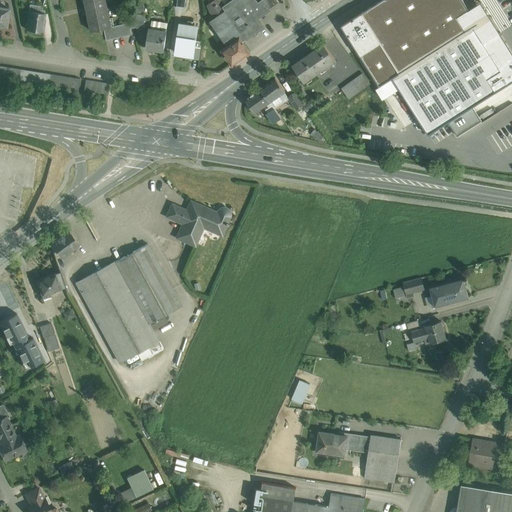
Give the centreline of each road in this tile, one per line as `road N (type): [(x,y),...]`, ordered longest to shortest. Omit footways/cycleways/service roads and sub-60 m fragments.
road 1 (secondary): [(511,198),(281,161)]
road 2 (unclassified): [(234,83),(65,61)]
road 3 (residential): [(414,511),(471,384)]
road 4 (secondary): [(281,161),(157,141)]
